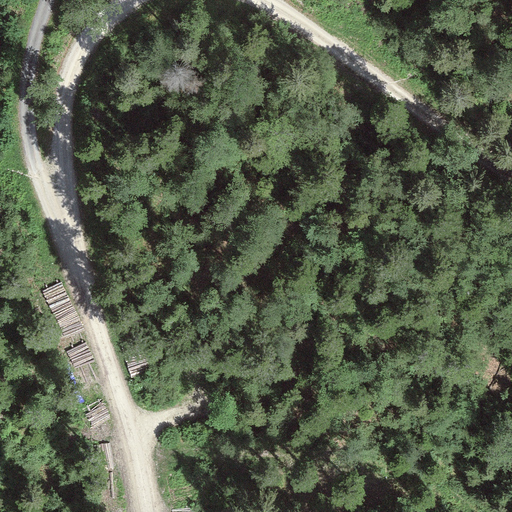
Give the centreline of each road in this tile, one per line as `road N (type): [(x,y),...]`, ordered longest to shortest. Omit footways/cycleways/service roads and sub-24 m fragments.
road 1 (track): [(60,213),(130,420),(151,511)]
road 2 (track): [(511,179),(260,0)]
road 3 (track): [(130,0),(101,25),(74,69),(60,213)]
